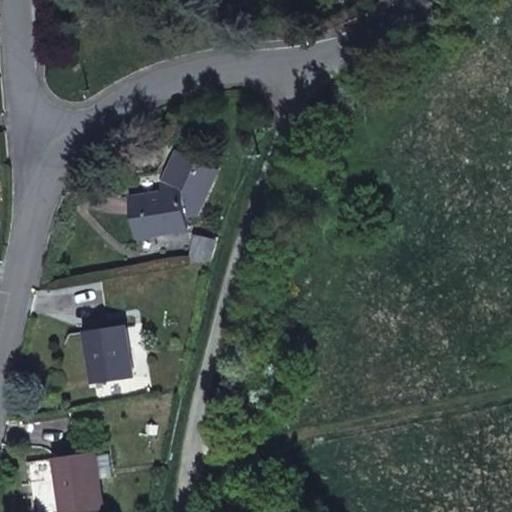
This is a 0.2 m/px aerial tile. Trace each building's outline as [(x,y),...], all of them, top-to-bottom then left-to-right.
[(199,215),(221,169),(182,151),(164,187),(165,193),(134,198),(140,238),(191,229),(189,216),(199,215)] [(218,240),(198,236),(192,264),(214,259),(218,240)] [(127,326),(88,331),(96,383),(135,377),(127,326)] [(97,456),(97,453),(58,458),(65,511),(86,511),(105,509),(101,479),(97,456)] [(112,454),(97,456),(101,479),(115,477),(112,454)]
